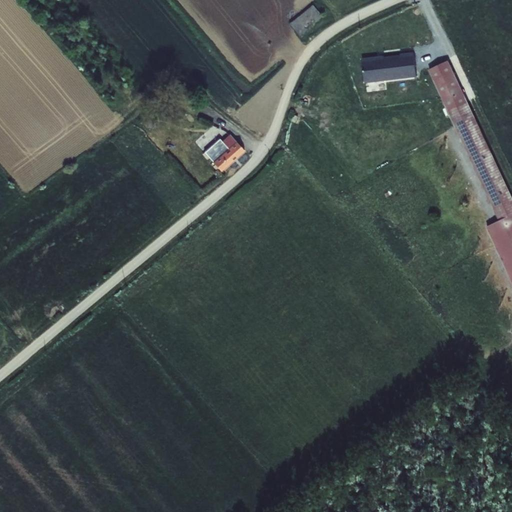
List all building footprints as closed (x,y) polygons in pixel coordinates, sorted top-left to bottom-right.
[(298,35),(322,17),(312,4),(288,22),(298,35)] [(361,58),(364,82),(417,75),(414,51),(361,58)] [(429,68),(499,221),(511,215),(511,197),(449,59),(429,68)] [(212,161),(221,171),(245,150),(236,140),(229,133),(221,140),(219,138),(204,152),(212,161)] [(511,281),(511,215),(499,221),(487,227),(511,281)]
